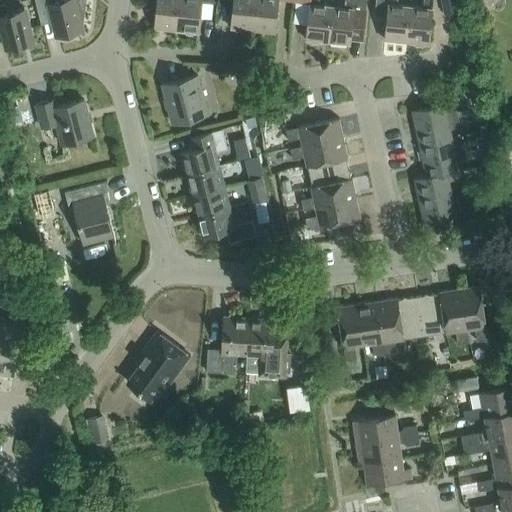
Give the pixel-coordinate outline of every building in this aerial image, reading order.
[(57,36),(82,29),(85,0),(34,0),(41,23),(53,20),(57,36)] [(156,0),(154,27),(176,29),(178,0),(156,0)] [(178,0),(176,29),(198,32),(201,1),(213,3),(212,0),(178,0)] [(233,0),(230,27),(252,29),(255,0),(233,0)] [(255,0),(252,29),(274,31),(277,0),(286,0),(293,1),(293,0),(255,0)] [(305,38),(327,41),(331,5),(319,4),(318,0),(293,0),(293,1),(309,2),(305,38)] [(344,0),(344,7),(331,5),(327,41),(350,43),(350,35),(362,36),(365,9),(365,8),(365,0),(344,0)] [(384,39),(406,41),(410,5),(397,4),(397,0),(376,0),(375,8),(387,10),(384,39)] [(423,0),(422,6),(410,5),(406,41),(428,43),(432,0),(423,0)] [(6,48),(32,42),(23,8),(7,12),(5,3),(0,4),(0,33),(2,33),(6,48)] [(172,122),(207,113),(197,74),(162,83),(172,122)] [(61,143),(93,135),(83,98),(55,105),(53,98),(36,103),(42,126),(56,123),(61,143)] [(239,113),(251,111),(249,99),(238,101),(239,113)] [(415,127),(458,117),(456,108),(446,110),(444,102),(411,109),(415,127)] [(8,123),(23,119),(19,104),(4,108),(8,123)] [(302,145),(343,136),(339,117),(297,126),(286,129),(288,139),(300,137),(302,145)] [(458,117),(415,127),(418,143),(451,136),(450,128),(460,126),(458,117)] [(185,172),(219,164),(216,151),(227,148),(222,127),(190,136),(193,147),(180,151),(185,172)] [(343,136),(302,145),(290,147),(292,158),(304,156),(306,166),(307,166),(346,157),(347,157),(343,136)] [(451,136),(418,143),(422,159),(465,150),(463,141),(453,143),(451,136)] [(414,179),(457,170),(459,169),(457,161),(467,159),(465,150),(422,159),(425,175),(414,178),(414,179)] [(346,157),(307,166),(312,185),(350,177),(346,157)] [(224,184),(219,164),(185,172),(191,193),(224,184)] [(417,195),(450,188),(449,180),(459,178),(457,170),(414,179),(417,195)] [(252,200),(266,196),(261,175),(247,179),(252,200)] [(351,177),(350,177),(312,185),(310,186),(312,196),(301,198),(303,209),(315,206),(356,198),(351,177)] [(83,242),(114,235),(105,200),(109,199),(104,180),(64,190),(73,224),(78,222),(83,242)] [(191,193),(196,214),(230,205),(224,184),(191,193)] [(421,211),(464,202),(462,193),(452,195),(450,188),(417,195),(421,211)] [(53,209),(48,189),(33,192),(39,213),(53,209)] [(356,198),(315,206),(317,214),(305,217),(307,228),(319,225),(319,226),(360,217),(356,198)] [(464,202),(421,211),(425,228),(458,221),(456,213),(466,211),(464,202)] [(233,218),(230,205),(196,214),(201,236),(225,230),(229,241),(256,234),(252,219),(244,221),(242,215),(233,218)] [(8,280),(0,278),(0,292),(6,294),(8,280)] [(460,288),(466,329),(474,328),(476,340),(487,338),(485,326),(486,326),(479,285),(460,288)] [(439,292),(445,331),(445,332),(455,331),(457,343),(468,341),(466,329),(460,288),(439,291),(439,292)] [(418,295),(424,334),(445,331),(439,292),(418,295)] [(398,298),(404,337),(424,334),(418,295),(398,298)] [(377,300),(385,353),(395,352),(393,340),(404,338),(404,337),(398,298),(397,297),(377,300)] [(357,303),(363,344),(372,343),(374,355),(385,353),(377,300),(357,303)] [(363,344),(357,303),(337,306),(343,347),(345,359),(356,358),(354,346),(363,344)] [(0,317),(0,372),(13,374),(22,317),(6,315),(6,318),(0,317)] [(233,353),(246,353),(248,317),(223,315),(221,348),(207,347),(206,371),(232,372),(233,353)] [(258,374),(284,375),(286,335),(272,335),(273,318),(248,317),(246,353),(245,371),(258,372),(258,374)] [(165,388),(189,354),(156,330),(136,357),(137,363),(139,363),(126,380),(150,398),(160,385),(165,388)] [(426,345),(416,347),(419,360),(428,358),(426,345)] [(349,382),(346,362),(333,364),(336,384),(349,382)] [(289,408),(310,404),(306,380),(285,384),(289,408)] [(479,417),(484,416),(511,410),(511,384),(479,391),(482,406),(463,410),(465,419),(479,417)] [(461,435),(462,444),(511,434),(511,410),(484,416),(486,430),(461,435)] [(86,417),(92,441),(110,436),(104,413),(86,417)] [(355,442),(417,433),(416,423),(404,425),(400,429),(397,430),(395,414),(352,420),(355,442)] [(419,443),(417,433),(355,442),(358,463),(363,463),(401,457),(399,441),(402,441),(407,444),(419,443)] [(490,448),(493,463),(511,458),(511,434),(462,444),(464,453),(490,448)] [(401,457),(363,463),(366,483),(412,477),(410,467),(403,468),(401,457)] [(493,488),(498,487),(511,484),(511,458),(493,463),(495,477),(477,480),(479,490),(493,487),(493,488)] [(474,505),(475,511),(487,511),(511,507),(511,484),(498,487),(500,500),(474,505)]
